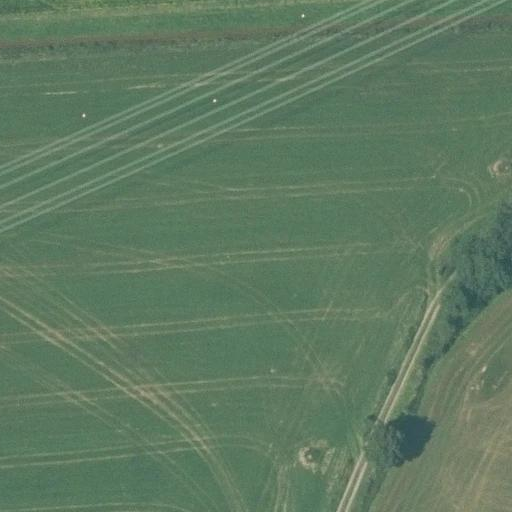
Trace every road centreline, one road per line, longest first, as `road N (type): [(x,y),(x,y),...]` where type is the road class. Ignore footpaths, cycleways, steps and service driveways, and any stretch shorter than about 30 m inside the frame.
road 1 (track): [(0,41),(511,19)]
road 2 (track): [(511,219),(436,309),(341,511)]
